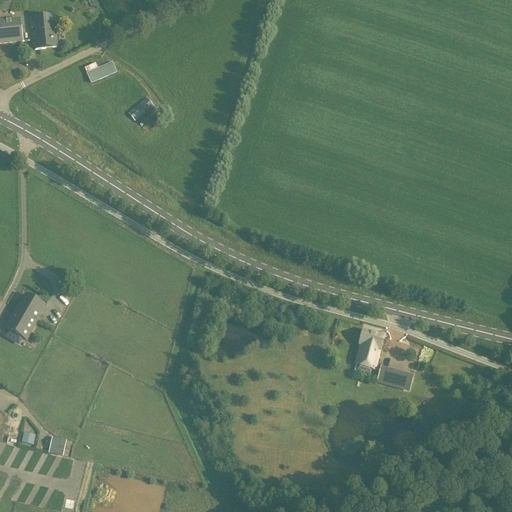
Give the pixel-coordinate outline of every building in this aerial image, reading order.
[(0,0),(0,12),(25,10),(25,7),(28,7),(27,1),(24,1),(24,0),(0,0)] [(35,51),(57,48),(54,17),(30,19),(31,29),(35,28),(36,34),(33,34),(35,51)] [(27,18),(20,19),(0,21),(0,46),(23,43),(23,42),(29,42),(27,18)] [(116,73),(112,65),(88,75),(91,84),(116,73)] [(128,114),(135,123),(154,107),(147,99),(128,114)] [(16,310),(5,329),(26,341),(37,322),(36,321),(44,307),(26,296),(17,311),(16,310)] [(374,371),(380,352),(384,338),(363,332),(359,346),(361,347),(356,366),(374,371)] [(376,384),(396,390),(401,372),(381,367),(376,384)] [(33,446),(35,436),(24,434),(22,444),(33,446)] [(62,458),(66,441),(52,438),(48,454),(62,458)]
